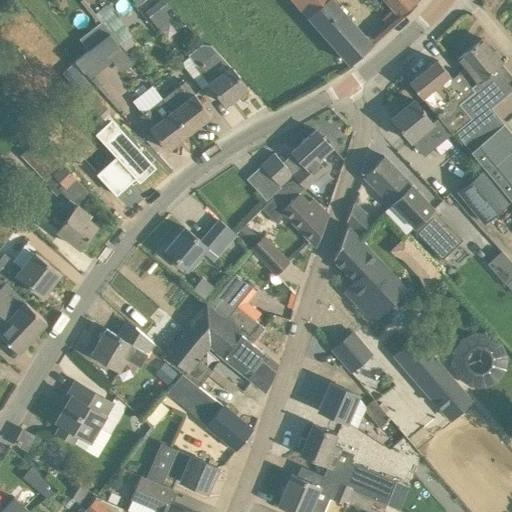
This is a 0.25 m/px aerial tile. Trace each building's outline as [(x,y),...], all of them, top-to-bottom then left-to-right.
[(294,0),(349,64),(371,45),(332,0),(294,0)] [(385,0),(396,12),(401,18),(416,5),(416,4),(416,3),(413,0),(385,0)] [(152,10),(158,25),(173,19),(167,4),(152,10)] [(102,23),(118,44),(129,35),(113,15),(102,23)] [(118,45),(103,25),(84,40),(91,49),(75,61),(90,80),(112,63),(106,55),(118,45)] [(454,133),(470,152),(483,141),(467,123),(493,102),(495,104),(496,103),(494,101),(511,86),(511,87),(511,78),(500,64),(501,63),(481,39),(457,59),(477,83),(471,88),(474,92),(456,107),(468,121),(454,133)] [(246,88),(234,72),(230,67),(229,68),(216,52),(196,67),(209,84),(208,84),(225,105),(246,88)] [(409,83),(438,118),(451,133),(452,134),(454,133),(468,121),(456,107),(474,92),(471,88),(459,73),(452,79),(437,61),(409,83)] [(194,95),(184,83),(162,100),(188,133),(210,116),(194,95)] [(152,86),(132,101),(142,115),(140,117),(150,129),(154,135),(166,150),(188,133),(162,100),(152,86)] [(391,119),(404,134),(410,142),(411,142),(423,156),(451,133),(438,118),(432,123),(424,114),(425,113),(422,110),(421,110),(413,101),(391,119)] [(111,119),(95,134),(115,157),(96,175),(116,196),(135,178),(139,183),(156,168),(111,119)] [(281,188),(294,176),(305,188),(328,166),(320,158),(332,148),(315,130),(291,152),(304,166),(294,175),(274,154),(260,166),(281,188)] [(511,149),(496,130),(483,141),(470,152),(492,178),(511,202),(511,149)] [(79,249),(97,226),(87,219),(90,215),(77,205),(87,192),(39,141),(23,156),(46,182),(53,176),(60,183),(58,185),(70,199),(60,212),(66,217),(55,230),(79,249)] [(391,203),(410,185),(383,157),(363,177),(391,203)] [(0,163),(0,193),(1,195),(19,176),(3,161),(0,163)] [(510,203),(501,191),(484,171),(459,192),(484,223),(510,203)] [(294,176),(281,188),(270,198),(271,199),(261,209),(276,225),(286,214),(315,244),(316,245),(328,215),(302,190),(305,188),(294,176)] [(454,232),(410,185),(391,203),(414,227),(412,229),(441,260),(462,240),(454,232)] [(360,236),(373,223),(353,204),(346,222),(360,236)] [(184,228),(166,250),(176,259),(173,263),(182,270),(185,267),(188,269),(202,252),(212,260),(234,234),(230,230),(219,221),(201,242),(184,228)] [(389,274),(360,242),(347,227),(333,259),(354,281),(344,290),(358,304),(389,274)] [(288,261),(265,238),(264,236),(250,249),(274,274),(288,261)] [(486,265),(491,270),(504,286),(511,279),(511,264),(501,252),(486,265)] [(49,264),(41,258),(35,253),(23,268),(4,253),(0,258),(0,278),(10,286),(17,277),(42,297),(59,274),(48,265),(49,264)] [(235,274),(208,306),(241,335),(223,356),(238,369),(245,374),(262,352),(252,344),(264,328),(237,307),(253,289),(235,274)] [(0,335),(3,338),(17,352),(46,322),(6,284),(0,290),(0,335)] [(206,305),(185,331),(206,350),(210,346),(223,356),(241,335),(208,306),(206,305)] [(106,329),(91,354),(108,364),(119,371),(126,359),(139,367),(153,343),(135,327),(127,341),(115,335),(106,329)] [(196,360),(206,350),(185,331),(166,354),(188,372),(185,376),(200,388),(212,373),(196,360)] [(371,356),(352,334),(334,350),(352,372),(371,356)] [(499,375),(500,373),(502,371),(503,369),(503,366),(504,363),(504,361),(504,358),(503,355),(503,352),(502,350),(500,348),(499,345),(497,343),(495,341),(493,340),(491,338),(488,337),(486,336),(483,335),(480,335),(477,335),(475,335),(472,336),(469,337),(467,338),(465,339),(462,341),(460,343),(459,345),(457,347),(456,350),(455,352),(454,355),(454,358),(454,361),(454,363),(454,366),(455,369),(456,371),(458,374),(459,376),(461,378),(463,380),(465,382),(468,383),(470,384),(473,385),(475,385),(478,385),(481,385),(483,385),(486,384),(488,384),(491,382),(493,381),(495,379),(497,377),(499,375)] [(395,355),(430,396),(451,378),(415,337),(395,355)] [(262,352),(245,374),(266,391),(275,370),(278,365),(277,364),(262,352)] [(171,379),(179,368),(164,357),(156,368),(171,379)] [(170,387),(194,408),(190,412),(206,426),(223,406),(200,388),(185,376),(182,374),(170,387)] [(112,403),(92,391),(75,381),(67,395),(70,397),(56,421),(61,424),(56,433),(73,443),(78,434),(90,441),(105,416),(105,415),(112,403)] [(358,395),(348,391),(330,383),(318,410),(337,418),(346,422),(358,395)] [(373,399),(365,406),(362,408),(379,428),(390,419),(373,399)] [(206,426),(221,438),(237,450),(253,430),(223,406),(206,426)] [(300,438),(296,447),(302,450),(300,454),(318,462),(327,465),(322,475),(323,475),(354,488),(354,490),(374,499),(386,504),(396,481),(383,476),(378,474),(351,463),(350,462),(349,466),(334,460),(339,448),(332,445),(336,435),(331,433),(312,425),(306,441),(300,438)] [(26,448),(32,436),(22,431),(16,443),(26,448)] [(199,460),(191,456),(176,450),(165,475),(206,493),(217,467),(199,460)] [(194,511),(173,503),(178,492),(140,475),(130,499),(154,510),(152,511),(194,511)] [(354,490),(354,488),(323,475),(318,487),(291,475),(278,505),(295,511),(322,511),(328,498),(347,505),(354,490)] [(40,488),(49,495),(59,488),(47,479),(40,488)] [(63,493),(79,502),(87,488),(71,479),(63,493)] [(86,511),(109,511),(95,499),(84,510),(86,511)] [(95,499),(109,511),(120,511),(122,511),(95,499)]
